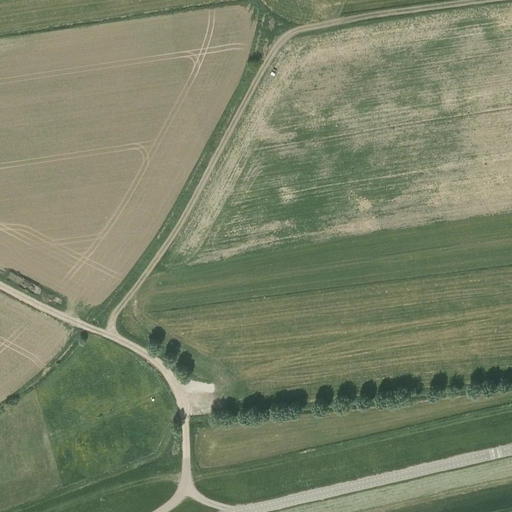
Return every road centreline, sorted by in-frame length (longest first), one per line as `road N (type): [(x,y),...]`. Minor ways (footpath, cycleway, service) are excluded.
road 1 (track): [(488,0),(292,33),(272,50),(186,216),(116,317),(111,337)]
road 2 (track): [(0,287),(122,341),(171,375),(183,404),(187,492),(164,511)]
road 3 (tertiary): [(255,511),(511,453)]
